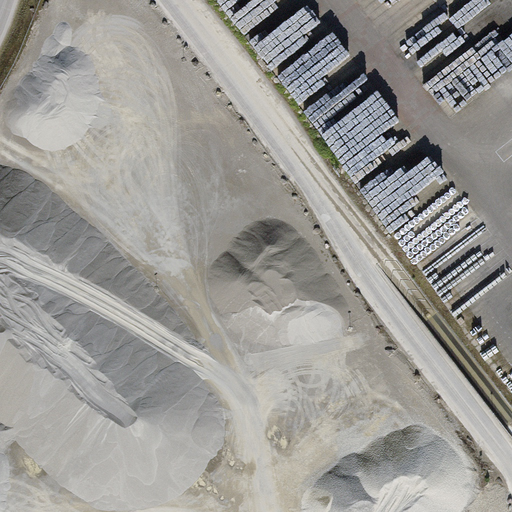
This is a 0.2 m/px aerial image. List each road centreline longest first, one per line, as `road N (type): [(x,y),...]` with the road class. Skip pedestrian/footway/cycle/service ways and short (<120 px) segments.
road 1 (unknown): [(190,0),(511,449)]
road 2 (unknown): [(344,0),(484,162)]
